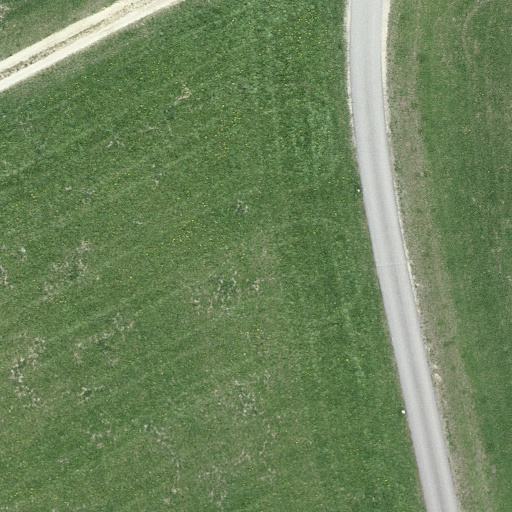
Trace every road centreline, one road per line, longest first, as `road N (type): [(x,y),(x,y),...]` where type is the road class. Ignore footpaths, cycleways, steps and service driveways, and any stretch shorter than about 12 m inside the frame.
road 1 (unclassified): [(368,0),(359,85),(438,511)]
road 2 (track): [(170,0),(0,87)]
